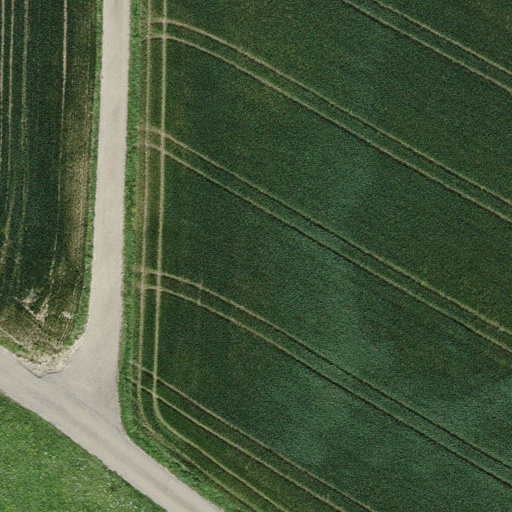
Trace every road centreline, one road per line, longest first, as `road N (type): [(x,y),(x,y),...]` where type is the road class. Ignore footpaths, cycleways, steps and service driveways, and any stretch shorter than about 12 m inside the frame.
road 1 (track): [(78,426),(108,344),(118,0)]
road 2 (unclassified): [(192,511),(0,367)]
